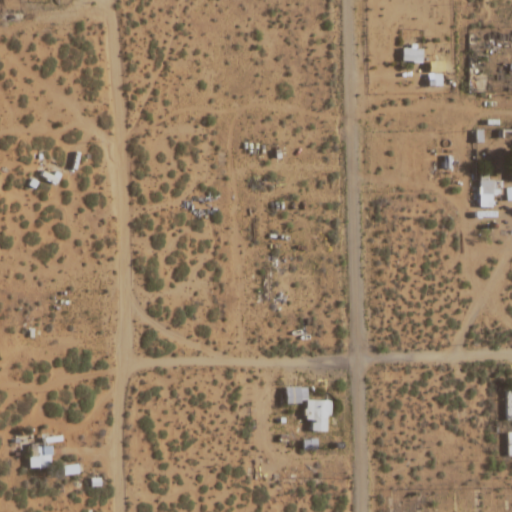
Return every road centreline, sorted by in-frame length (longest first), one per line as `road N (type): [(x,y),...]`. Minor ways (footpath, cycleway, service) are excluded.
road 1 (residential): [(119,511),(120,175),(109,0)]
road 2 (residential): [(361,511),(346,0)]
road 3 (residential): [(511,353),(120,363)]
